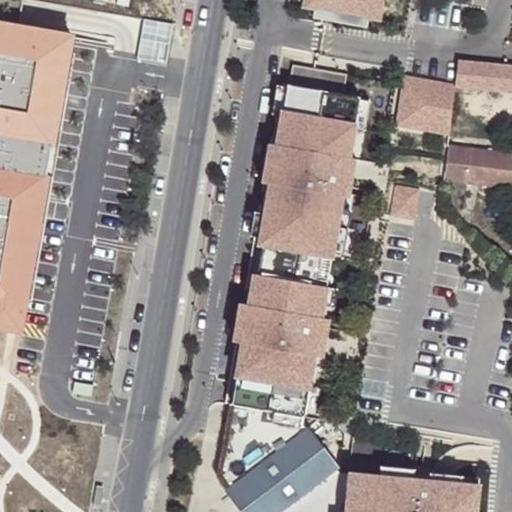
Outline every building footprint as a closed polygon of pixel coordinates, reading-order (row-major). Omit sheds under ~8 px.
[(306,0),(305,7),(315,9),(369,18),(379,20),(382,0),(306,0)] [(369,18),(315,9),(313,19),(367,29),(369,18)] [(456,85),(456,88),(511,93),(511,66),(459,61),(456,85)] [(346,76),(293,67),(290,86),(281,85),(224,403),(229,403),(217,474),(227,487),(225,489),(242,511),(473,511),(477,477),(348,465),(346,473),(338,473),(302,424),(314,355),(309,354),(312,335),(318,336),(320,320),(323,305),(326,287),(316,285),(322,255),(331,257),(340,209),(343,194),(346,178),(342,177),(345,159),(349,159),(360,99),(343,96),(346,76)] [(456,85),(403,77),(396,127),(449,135),(456,88),(456,85)] [(370,100),(360,99),(349,159),(345,159),(342,177),(346,178),(343,194),(350,196),(356,161),(359,161),(370,100)] [(511,183),(511,153),(447,146),(444,173),(467,175),(466,183),(511,189),(511,183)] [(467,175),(444,173),(443,181),(466,183),(467,175)] [(419,192),(395,188),(390,217),(414,221),(419,192)] [(350,211),(340,209),(331,257),(342,259),(350,211)] [(326,287),(331,257),(322,255),(316,285),(326,287)] [(336,289),(326,287),(323,305),(333,308),(336,289)] [(327,322),(320,320),(318,336),(312,335),(309,354),(314,355),(321,357),(327,322)]
